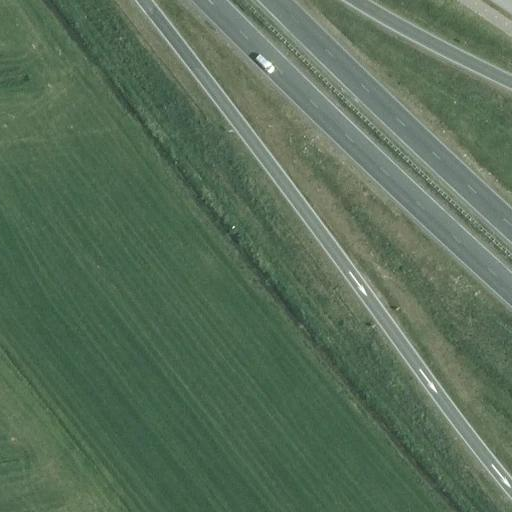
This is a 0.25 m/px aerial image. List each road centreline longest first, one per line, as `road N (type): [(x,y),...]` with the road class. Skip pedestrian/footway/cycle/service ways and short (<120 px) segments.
road 1 (trunk): [(142,0),(511,492)]
road 2 (trunk): [(209,0),(511,286)]
road 3 (trunk): [(511,224),(277,0)]
road 4 (trunk): [(511,81),(358,0)]
